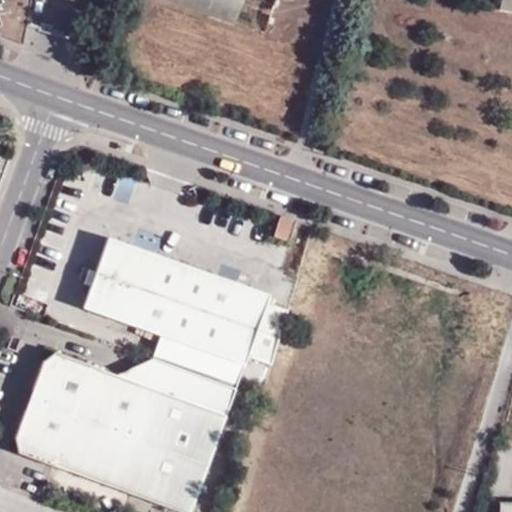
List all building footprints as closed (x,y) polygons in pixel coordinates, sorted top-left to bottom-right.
[(274,0),(172,0),(265,29),(274,0)] [(153,4),(144,31),(243,61),(251,37),(192,19),(193,16),(153,4)] [(275,365),(292,308),(272,300),(274,294),(248,285),(134,241),(114,234),(87,304),(167,334),(248,365),(252,356),(275,365)] [(248,365),(167,334),(159,357),(240,387),(248,365)] [(240,387),(159,357),(148,384),(120,374),(59,351),(47,361),(19,436),(22,451),(133,492),(186,511),(194,511),(230,415),(240,387)] [(159,357),(120,374),(148,384),(159,357)] [(511,511),(511,501),(503,502),(503,511),(511,511)]
